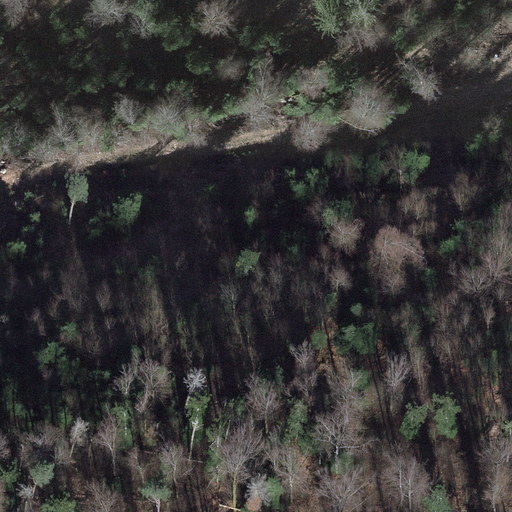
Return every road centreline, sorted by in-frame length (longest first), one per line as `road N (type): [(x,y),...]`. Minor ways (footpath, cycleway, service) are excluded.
road 1 (track): [(511,85),(209,158),(65,178),(0,197)]
road 2 (track): [(297,0),(511,71)]
